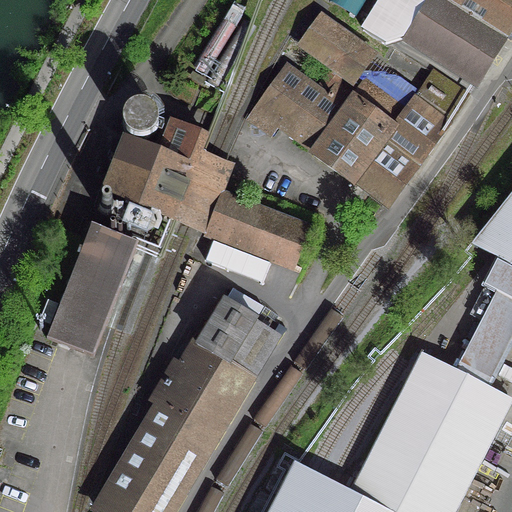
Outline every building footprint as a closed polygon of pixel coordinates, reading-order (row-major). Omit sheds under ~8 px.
[(427,0),(378,0),(361,27),(385,45),(402,40),(427,0)] [(511,0),(427,0),(402,40),(477,86),(511,34),(511,0)] [(368,57),(320,22),(302,46),(351,82),(368,57)] [(351,185),(353,182),(388,208),(448,127),(447,126),(467,96),(431,72),(392,128),(377,117),(389,102),(363,83),(353,96),(344,89),(336,100),(328,95),(325,99),(285,70),(248,121),(268,136),(275,125),(313,153),(310,156),(350,185),(351,185)] [(159,133),(161,127),(161,120),(159,113),(154,108),(147,105),(140,105),(134,108),(129,113),(126,119),(126,126),(128,133),(133,138),(140,141),(147,141),(154,138),(159,133)] [(109,192),(178,220),(203,154),(209,136),(170,122),(157,151),(128,141),(109,192)] [(216,159),(203,154),(178,220),(190,225),(209,231),(225,191),(234,166),(216,159)] [(225,191),(209,231),(291,267),(306,230),(225,191)] [(495,294),(458,370),(424,356),(353,495),(367,503),(385,511),(450,511),(465,483),(482,491),(511,506),(511,192),(470,247),(488,256),(496,260),(482,287),(495,294)] [(50,325),(44,340),(91,358),(136,244),(89,226),(50,325)] [(46,301),(38,321),(48,326),(49,324),(56,305),(46,301)] [(158,409),(96,511),(166,511),(248,377),(227,365),(253,323),(223,302),(183,368),(174,362),(149,403),(158,409)] [(314,475),(292,464),(267,511),(385,511),(367,503),(353,495),(335,486),(314,475)]
